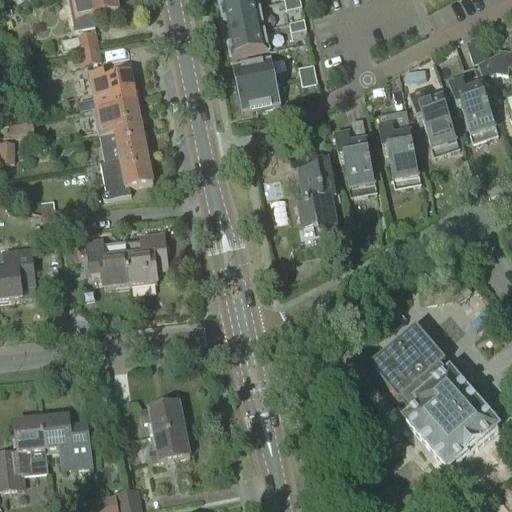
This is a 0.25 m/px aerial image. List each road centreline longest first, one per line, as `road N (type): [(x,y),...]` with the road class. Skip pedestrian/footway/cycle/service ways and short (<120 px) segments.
road 1 (residential): [(511,10),(271,138),(205,160)]
road 2 (residential): [(467,221),(288,322),(243,332)]
road 3 (residential): [(243,332),(0,364)]
road 4 (secondary): [(283,511),(243,332)]
road 5 (secondary): [(243,332),(205,160)]
road 6 (secondary): [(205,160),(172,0)]
